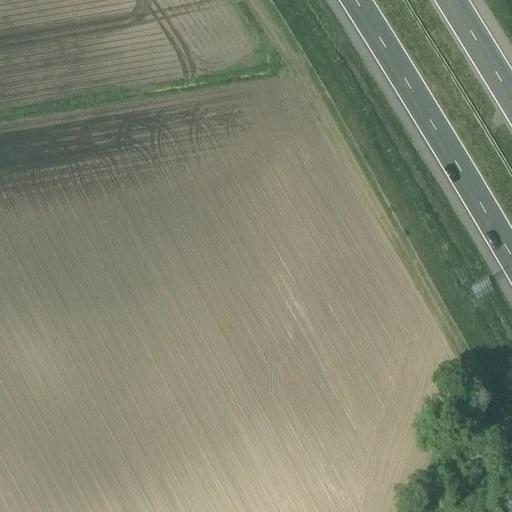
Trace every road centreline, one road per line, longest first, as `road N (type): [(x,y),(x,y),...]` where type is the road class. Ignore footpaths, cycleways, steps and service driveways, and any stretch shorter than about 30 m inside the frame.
road 1 (track): [(251,0),(299,69),(511,456)]
road 2 (motorway): [(348,0),(511,263)]
road 3 (motorway): [(511,109),(444,0)]
